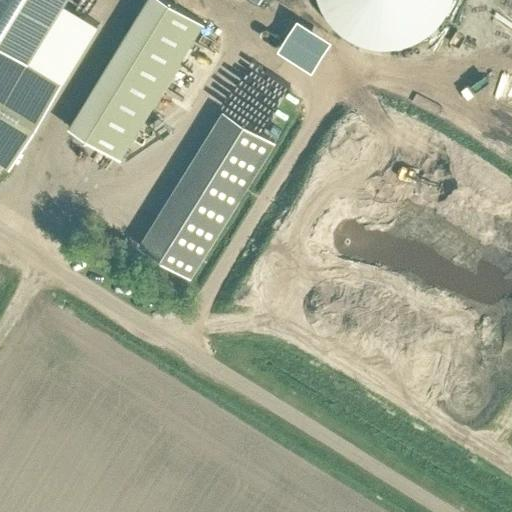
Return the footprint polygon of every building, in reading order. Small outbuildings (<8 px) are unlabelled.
[(0,0),(0,160),(9,166),(97,22),(62,1),(59,6),(49,0),(2,0),(0,4),(0,0)] [(143,0),(68,124),(120,156),(203,19),(170,0),(143,0)] [(427,32),(444,14),(450,0),(320,0),(323,8),(337,28),(358,41),(382,46),(406,43),(427,32)] [(486,0),(478,19),(500,29),(508,10),(486,0)] [(219,21),(242,35),(250,23),(227,8),(219,21)] [(473,35),(488,36),(489,25),(474,24),(473,35)] [(511,36),(503,32),(495,47),(511,55),(511,36)] [(476,64),(482,51),(460,40),(453,53),(476,64)] [(511,106),(499,104),(498,113),(511,116),(511,106)] [(165,290),(238,145),(184,118),(132,221),(155,232),(134,274),(165,290)]
